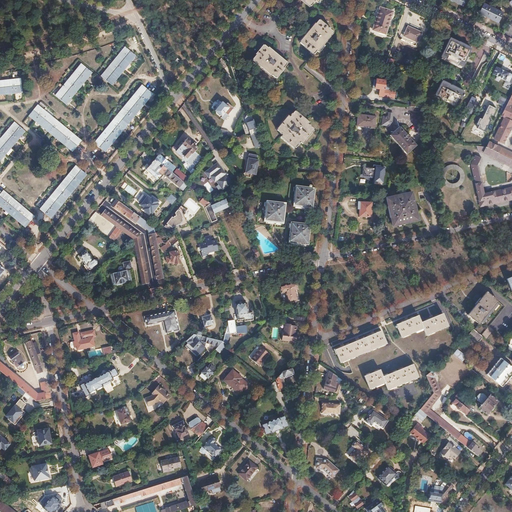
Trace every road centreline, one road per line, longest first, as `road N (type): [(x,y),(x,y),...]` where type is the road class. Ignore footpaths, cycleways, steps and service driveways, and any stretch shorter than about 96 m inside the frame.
road 1 (residential): [(94,311),(298,479)]
road 2 (residential): [(322,258),(94,311)]
road 3 (residential): [(174,101),(37,263)]
road 4 (residential): [(511,259),(315,340)]
road 5 (residential): [(322,258),(511,216)]
road 6 (residential): [(80,505),(48,321)]
road 7 (unknown): [(169,0),(73,37),(0,54)]
road 8 (residential): [(346,103),(322,258)]
road 9 (unclassified): [(137,23),(0,60)]
road 10 (residential): [(315,340),(298,479)]
road 11 (unknown): [(243,16),(347,96)]
road 12 (residential): [(256,0),(174,101)]
